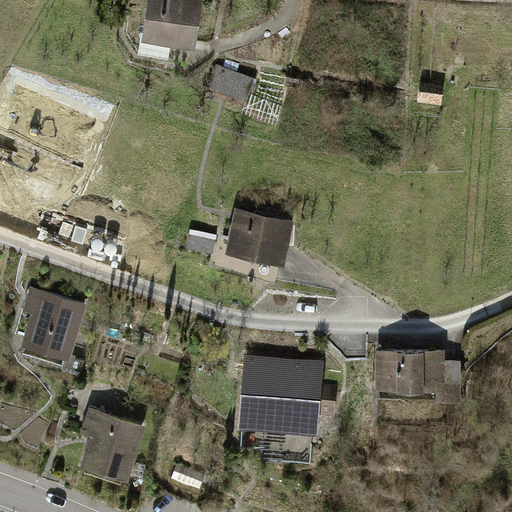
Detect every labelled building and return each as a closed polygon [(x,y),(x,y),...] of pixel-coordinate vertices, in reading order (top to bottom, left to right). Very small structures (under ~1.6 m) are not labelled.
[(171,45),(196,49),(204,0),(147,0),(139,53),(169,58),(171,45)] [(217,63),(214,68),(207,86),(247,101),(255,78),(217,63)] [(445,85),(421,82),(418,101),(443,105),(445,85)] [(10,144),(0,167),(0,171),(49,192),(81,118),(31,96),(19,123),(47,135),(38,156),(10,144)] [(226,253),(285,266),(295,219),(236,207),(226,253)] [(217,234),(190,229),(186,248),(213,253),(217,234)] [(22,345),(69,360),(87,303),(31,285),(23,312),(32,314),(22,345)] [(377,393),(459,395),(460,356),(443,356),(443,348),(374,346),(373,383),(377,383),(377,393)] [(322,414),(335,415),(338,384),(326,383),(328,356),(246,350),(241,414),(277,417),(276,429),(321,433),(322,414)] [(122,480),(128,483),(147,426),(90,407),(81,433),(91,436),(81,467),(85,468),(84,472),(121,484),(122,480)] [(206,474),(177,463),(172,477),(200,488),(206,474)]
